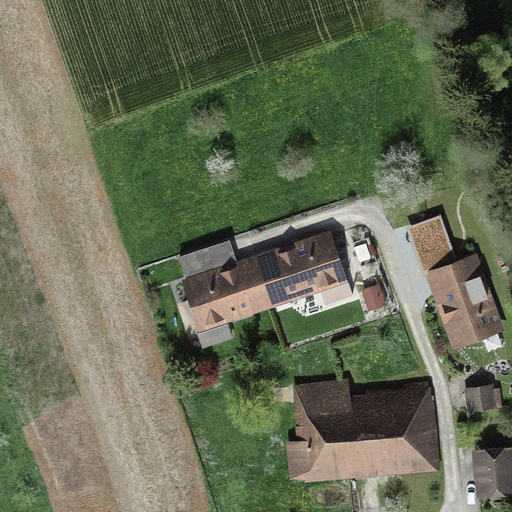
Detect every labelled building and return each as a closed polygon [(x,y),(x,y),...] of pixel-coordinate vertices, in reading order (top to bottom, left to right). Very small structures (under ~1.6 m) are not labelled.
[(329,236),(258,257),(272,305),(343,284),(329,236)] [(201,326),(272,305),(258,257),(187,277),(201,326)] [(471,260),(433,273),(460,342),(496,330),(471,260)] [(304,475),(434,465),(428,384),(297,394),(304,475)] [(468,412),(493,408),(490,388),(465,392),(468,412)] [(479,499),(511,496),(511,468),(511,451),(476,454),(479,499)]
